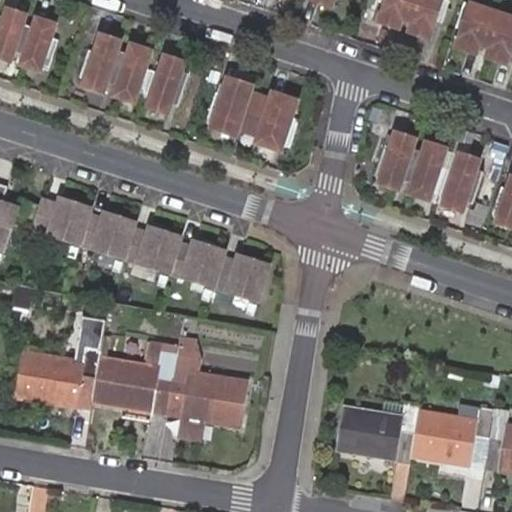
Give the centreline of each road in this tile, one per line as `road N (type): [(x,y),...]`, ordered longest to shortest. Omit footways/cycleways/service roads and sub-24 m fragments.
road 1 (residential): [(0,123),(323,229)]
road 2 (residential): [(277,500),(0,458)]
road 3 (residential): [(277,500),(323,229)]
road 4 (residential): [(323,229),(511,289)]
road 5 (residential): [(170,0),(349,72)]
road 6 (residential): [(349,72),(409,91),(432,88),(511,116)]
road 7 (residential): [(349,72),(323,229)]
